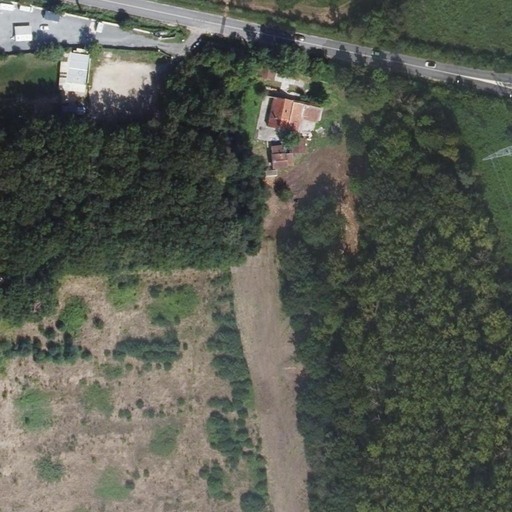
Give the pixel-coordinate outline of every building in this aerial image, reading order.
[(51,22),(51,37),(66,37),(65,22),(51,22)] [(29,39),(44,39),(43,24),(29,24),(29,39)] [(18,27),(7,26),(7,38),(18,38),(18,27)] [(88,54),(60,52),(58,89),(86,91),(88,54)] [(259,65),(256,77),(274,81),(276,68),(259,65)] [(273,93),(267,122),(295,128),(300,99),(273,93)] [(316,100),(308,100),(307,112),(315,114),(316,100)] [(271,152),(281,152),(297,149),(296,141),(271,144),(271,152)] [(262,153),(264,160),(270,159),(271,165),(284,164),(281,152),(271,152),(268,151),(262,153)]
